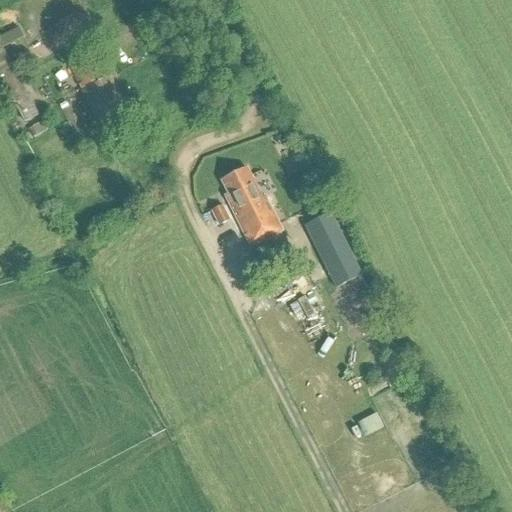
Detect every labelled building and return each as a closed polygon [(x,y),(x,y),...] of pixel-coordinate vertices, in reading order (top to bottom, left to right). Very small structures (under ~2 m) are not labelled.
[(0,38),(0,48),(0,49),(21,39),(17,31),(0,38)] [(37,117),(13,68),(10,69),(1,50),(0,50),(0,77),(2,76),(25,123),(37,117)] [(69,66),(100,128),(133,111),(112,68),(100,74),(91,55),(69,66)] [(271,184),(289,179),(286,167),(267,172),(271,184)] [(229,204),(251,247),(282,232),(265,199),(262,201),(246,170),(222,183),(232,202),(229,204)] [(210,213),(217,228),(229,223),(221,207),(210,213)] [(330,215),(305,228),(336,289),(361,277),(330,215)]
